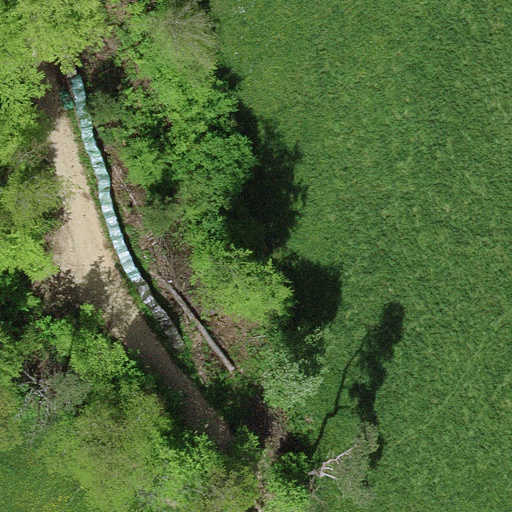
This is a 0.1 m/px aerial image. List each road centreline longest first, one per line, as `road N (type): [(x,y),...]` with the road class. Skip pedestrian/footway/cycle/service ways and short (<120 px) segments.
road 1 (track): [(24,0),(113,259),(263,511)]
road 2 (track): [(255,498),(80,441),(0,395)]
